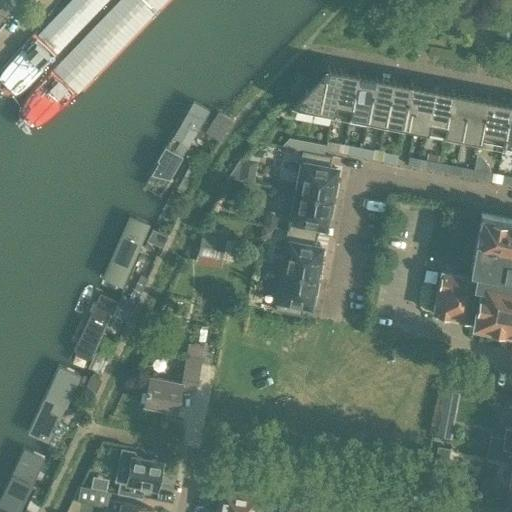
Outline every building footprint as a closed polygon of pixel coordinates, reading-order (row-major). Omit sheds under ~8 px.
[(340,69),(324,66),(289,104),(332,112),(340,69)] [(340,69),(332,112),(349,115),(358,73),(340,69)] [(375,76),(358,73),(349,115),(367,119),(375,76)] [(393,79),(375,76),(367,119),(385,122),(393,79)] [(412,83),(393,79),(385,122),(404,126),(412,83)] [(417,84),(412,83),(404,126),(409,127),(426,130),(434,87),(417,84)] [(452,91),(434,87),(426,130),(444,134),(452,91)] [(470,94),(452,91),(444,134),(461,137),(470,94)] [(487,98),(470,94),(461,137),(479,140),(487,98)] [(511,102),(487,98),(479,140),(503,145),(511,102)] [(207,110),(191,100),(142,184),(159,194),(207,110)] [(511,102),(503,145),(511,146),(511,102)] [(320,143),(296,138),(294,148),(318,152),(320,143)] [(339,143),(327,141),(325,148),(337,150),(339,143)] [(362,147),(350,145),(348,152),(361,155),(362,147)] [(374,150),(362,147),(361,155),(373,157),(374,150)] [(332,156),(302,150),(295,187),(330,194),(336,195),(339,180),(333,179),(335,168),(330,167),(332,156)] [(397,154),(385,152),(384,159),(396,161),(397,154)] [(236,176),(256,177),(258,158),(237,156),(236,176)] [(421,159),(409,156),(407,164),(419,166),(421,159)] [(438,162),(426,160),(425,167),(437,169),(438,162)] [(450,165),(438,162),(437,169),(449,172),(450,165)] [(476,170),(461,167),(460,174),(475,177),(476,170)] [(492,172),(476,170),(475,177),(490,180),(492,172)] [(511,176),(503,175),(501,182),(511,183),(511,176)] [(330,194),(295,187),(287,230),(316,235),(318,226),(324,227),(326,215),(331,216),(334,202),(329,201),(330,194)] [(511,220),(480,214),(470,268),(475,269),(474,277),(440,270),(431,312),(471,320),(471,322),(511,329),(511,220)] [(149,223),(134,216),(105,278),(119,285),(149,223)] [(316,235),(287,230),(280,266),(315,273),(320,274),(323,259),(318,258),(320,246),(315,245),(316,235)] [(220,268),(226,238),(202,233),(196,263),(220,268)] [(315,273),(280,266),(279,270),(283,270),(275,310),(301,315),(303,304),(309,305),(311,294),(316,295),(319,280),(314,279),(315,273)] [(119,298),(101,289),(68,358),(85,367),(119,298)] [(174,410),(179,388),(194,391),(201,358),(184,355),(179,382),(149,376),(143,404),(174,410)] [(243,360),(231,419),(415,456),(427,395),(335,377),(335,378),(243,360)] [(80,376),(61,366),(29,431),(47,441),(80,376)] [(489,446),(511,450),(511,428),(506,428),(504,438),(491,435),(489,446)] [(432,474),(445,476),(445,477),(451,449),(438,446),(432,474)] [(511,450),(489,446),(487,457),(511,461),(511,469),(508,488),(511,488),(511,450)] [(159,464),(160,460),(132,455),(132,451),(120,449),(115,479),(119,480),(117,493),(141,497),(143,485),(154,487),(157,473),(160,473),(162,464),(159,464)] [(15,511),(42,459),(28,451),(0,505),(12,511),(15,511)] [(76,501),(107,506),(109,500),(110,491),(79,485),(76,501)] [(215,511),(258,511),(259,511),(254,511),(258,493),(220,486),(215,511)] [(305,511),(307,503),(283,499),(280,511),(305,511)] [(149,511),(150,507),(109,500),(107,506),(107,510),(118,511),(149,511)] [(327,511),(328,507),(307,503),(305,511),(327,511)]
